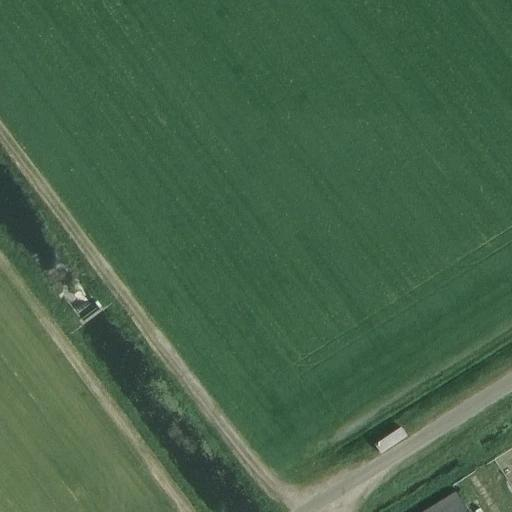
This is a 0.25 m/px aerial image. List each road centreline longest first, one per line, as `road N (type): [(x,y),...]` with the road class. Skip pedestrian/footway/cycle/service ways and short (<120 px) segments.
road 1 (track): [(0,259),(189,511)]
road 2 (unclassified): [(308,511),(511,382)]
